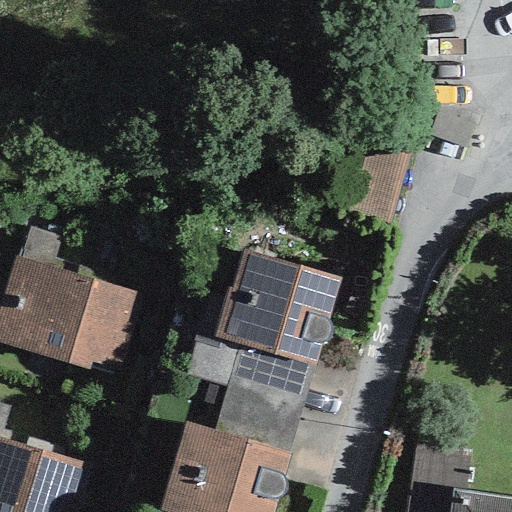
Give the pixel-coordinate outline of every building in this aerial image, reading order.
[(340,279),(243,251),(230,290),(227,288),(213,337),(237,344),(313,366),(314,367),(319,346),(322,344),(324,342),(327,339),(330,334),(330,330),(329,324),(327,321),(340,279)] [(0,342),(107,375),(136,293),(15,257),(0,305),(0,342)] [(288,453),(313,366),(237,344),(213,431),(288,453)] [(213,431),(184,422),(158,511),(161,511),(271,511),(275,501),(280,498),(284,494),(286,488),(286,482),(283,478),(290,454),(288,453),(213,431)] [(71,511),(85,464),(0,437),(0,511),(71,511)] [(448,511),(452,490),(463,492),(469,454),(414,449),(405,511),(448,511)] [(511,511),(511,499),(463,492),(452,490),(448,511),(511,511)]
